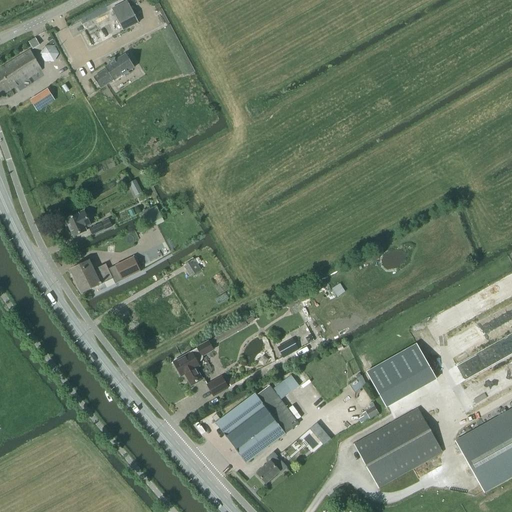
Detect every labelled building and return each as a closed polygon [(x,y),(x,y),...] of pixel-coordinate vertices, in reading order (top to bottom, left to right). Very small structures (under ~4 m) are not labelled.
[(123,31),(137,24),(126,2),(111,9),(123,31)] [(0,70),(0,97),(41,71),(30,51),(0,70)] [(106,70),(93,78),(100,89),(113,81),(134,68),(125,55),(105,68),(106,70)] [(135,180),(128,183),(132,191),(139,188),(135,180)] [(156,206),(141,213),(144,219),(159,212),(156,206)] [(84,228),(89,225),(83,212),(65,220),(73,237),(85,231),(84,228)] [(102,222),(105,230),(112,227),(109,219),(102,222)] [(91,236),(103,230),(100,224),(89,230),(91,236)] [(133,258),(108,270),(105,265),(93,271),(88,261),(69,270),(80,294),(112,279),(114,284),(140,272),(133,258)] [(200,270),(194,260),(185,265),(191,276),(200,270)] [(300,291),(284,300),(288,307),(304,299),(300,291)] [(293,341),(278,349),(283,358),(298,350),(293,341)] [(190,354),(174,363),(181,376),(185,374),(191,386),(202,380),(195,369),(198,367),(197,364),(201,362),(202,360),(203,358),(202,356),(212,350),(208,343),(190,353),(190,354)] [(417,345),(366,373),(386,408),(436,380),(417,345)] [(272,390),(280,401),(299,386),(291,376),(272,390)] [(362,376),(349,385),(355,394),(367,385),(362,376)] [(227,388),(221,378),(207,386),(213,396),(227,388)] [(296,423),(280,401),(272,390),(269,387),(256,396),(254,395),(216,423),(246,464),(285,435),(283,433),(296,423)] [(364,416),(360,419),(362,423),(378,414),(372,403),(368,405),(370,409),(362,414),(364,416)] [(377,489),(442,453),(418,410),(353,446),(377,489)] [(511,411),(456,443),(483,492),(511,476),(511,411)] [(269,463),(256,474),(265,485),(279,473),(280,474),(286,469),(280,462),(279,463),(276,459),(277,458),(273,453),(266,460),(269,463)]
